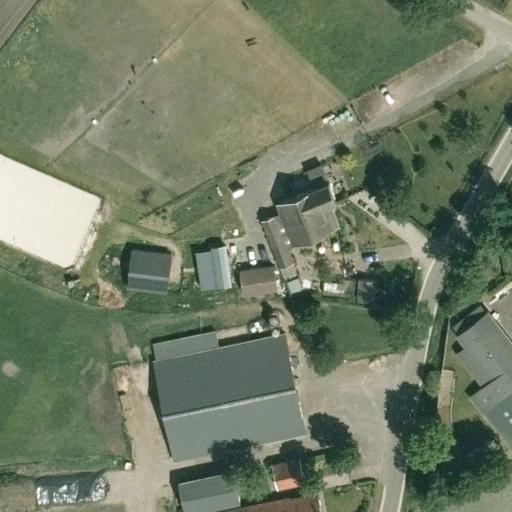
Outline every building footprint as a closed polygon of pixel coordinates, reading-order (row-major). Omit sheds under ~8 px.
[(324,201),(336,197),(331,184),(277,204),(281,213),(263,220),(270,237),(289,230),(288,228),(297,225),(293,216),(325,203),(324,201)] [(289,230),(270,237),(281,266),(294,261),(288,246),(339,226),(330,204),(337,201),(336,197),(324,201),(325,203),(293,216),(297,225),(288,228),(289,230)] [(168,293),(173,254),(133,249),(128,288),(168,293)] [(240,269),(243,295),(278,290),(274,264),(240,269)] [(359,279),(358,300),(375,301),(375,279),(359,279)] [(483,409),(511,387),(511,341),(487,309),(485,310),(480,303),(453,326),(458,332),(457,332),(467,344),(457,352),(483,384),(470,393),(483,409)] [(220,346),(217,330),(155,343),(157,359),(155,360),(176,460),(306,433),(285,333),(220,346)] [(511,387),(483,409),(511,445),(511,387)] [(278,487),(307,481),(301,457),(273,464),(278,487)] [(185,511),(196,511),(241,503),(235,468),(179,480),(185,511)] [(44,504),(79,502),(78,476),(43,478),(44,504)] [(323,511),(319,493),(291,499),(291,497),(219,511),(323,511)]
